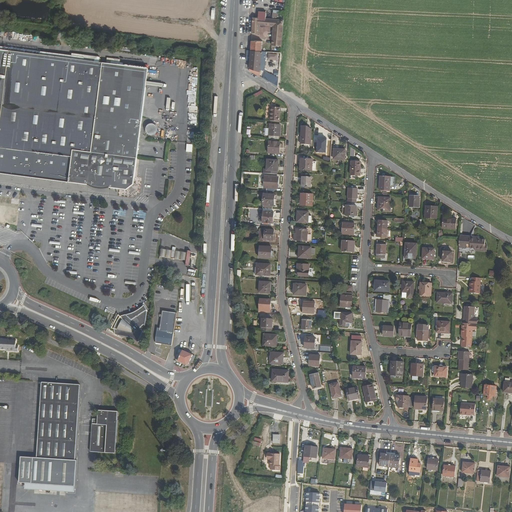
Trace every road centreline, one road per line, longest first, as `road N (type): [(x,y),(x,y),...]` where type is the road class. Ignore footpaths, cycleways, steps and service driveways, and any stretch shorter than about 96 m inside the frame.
road 1 (primary): [(232,43),(208,345),(197,372)]
road 2 (residential): [(291,101),(280,293),(303,391),(298,414)]
road 3 (primary): [(231,378),(220,346),(232,68)]
road 4 (primary): [(181,388),(10,294)]
road 5 (residential): [(511,240),(369,152)]
road 6 (primary): [(385,429),(511,443)]
